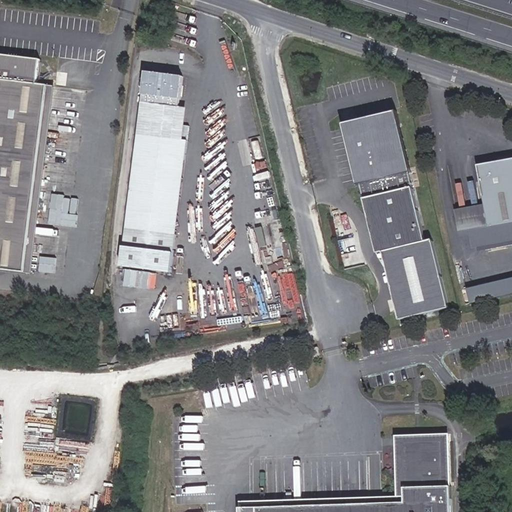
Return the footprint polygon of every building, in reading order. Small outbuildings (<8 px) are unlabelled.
[(0,268),(30,273),(54,87),(46,86),(48,61),(0,56),(0,268)] [(191,78),(153,71),(127,267),(179,275),(195,142),(190,141),(193,109),(187,108),(191,78)] [(425,241),(403,129),(375,116),(363,118),(351,129),(349,137),(376,252),(382,251),(398,319),(448,307),(434,240),(425,241)] [(511,229),(511,167),(484,172),(491,211),(495,233),(511,229)] [(495,233),(491,211),(450,218),(454,240),(495,233)] [(511,279),(470,288),(473,303),(511,295),(511,279)] [(457,511),(455,436),(400,437),(405,496),(246,503),(246,511),(457,511)]
